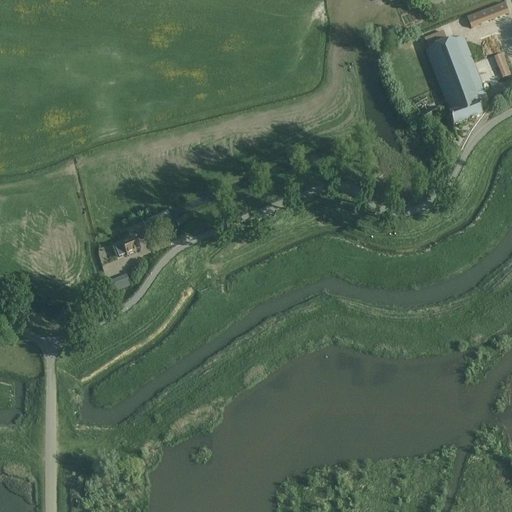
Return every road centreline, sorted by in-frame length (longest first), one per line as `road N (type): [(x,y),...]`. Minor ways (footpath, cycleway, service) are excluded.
road 1 (unclassified): [(51,345),(123,309),(177,249),(311,192),(348,186),(391,212),(425,207),(449,185),(479,133),(511,111)]
road 2 (unclassified): [(50,511),(51,345)]
